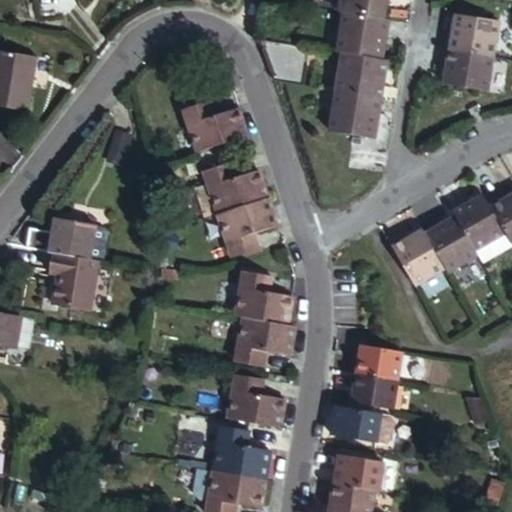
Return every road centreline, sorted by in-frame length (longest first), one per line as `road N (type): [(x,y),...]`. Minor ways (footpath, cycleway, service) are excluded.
road 1 (residential): [(312,252),(244,50),(197,21),(169,22),(140,37),(0,214)]
road 2 (residential): [(291,511),(321,325),(312,252)]
road 3 (residential): [(391,194),(422,0)]
road 4 (residential): [(391,194),(511,131)]
